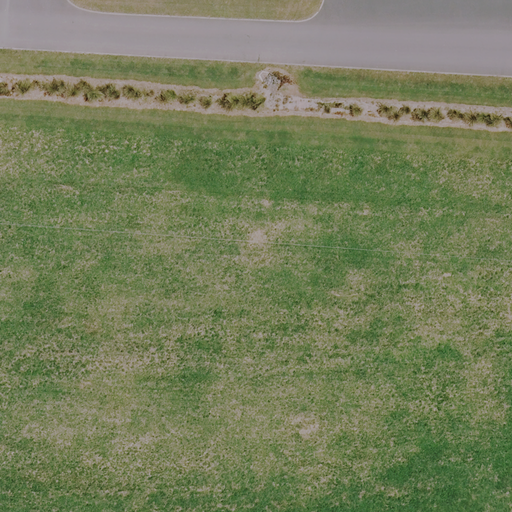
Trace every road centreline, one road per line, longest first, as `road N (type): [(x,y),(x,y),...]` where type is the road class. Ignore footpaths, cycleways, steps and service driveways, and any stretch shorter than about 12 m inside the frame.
road 1 (unclassified): [(0,23),(335,34)]
road 2 (unclassified): [(511,34),(335,34)]
